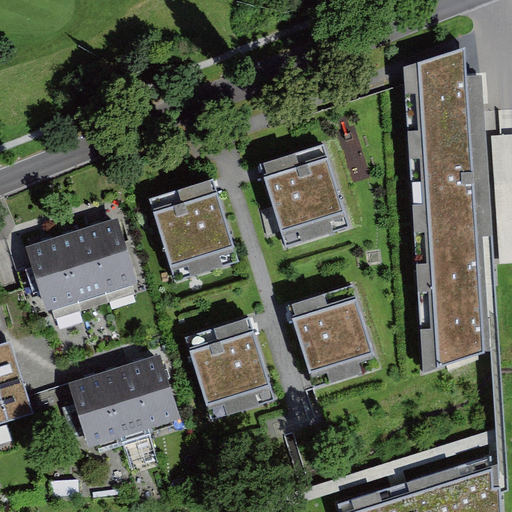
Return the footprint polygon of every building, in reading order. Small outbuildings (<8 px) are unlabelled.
[(465,49),(417,63),(437,368),(486,352),(465,49)] [(344,211),(327,158),(264,178),(281,231),(344,211)] [(234,245),(216,192),(152,214),(170,267),(234,245)] [(115,222),(85,232),(106,298),(137,288),(115,222)] [(85,232),(55,241),(76,307),(106,298),(85,232)] [(55,241),(25,251),(46,317),(76,307),(55,241)] [(374,351),(356,298),(292,319),(309,372),(374,351)] [(270,386),(254,332),(190,352),(206,405),(270,386)] [(3,346),(0,347),(0,425),(24,418),(3,346)] [(158,359),(130,368),(147,424),(176,415),(158,359)] [(130,368),(101,377),(119,433),(147,424),(130,368)] [(101,377),(73,386),(90,441),(119,433),(101,377)] [(339,511),(494,511),(491,456),(337,504),(339,511)]
